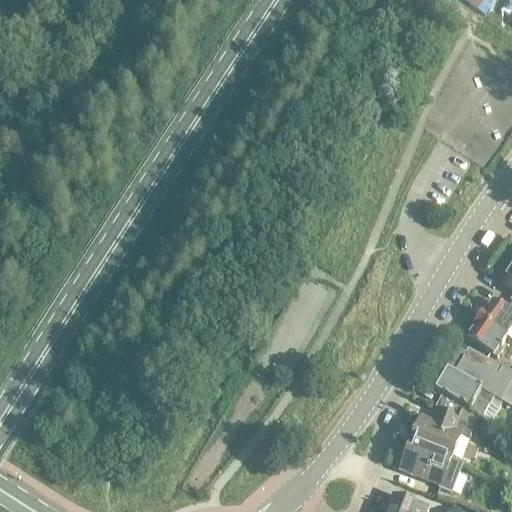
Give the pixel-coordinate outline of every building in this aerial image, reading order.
[(511,270),(501,286),(511,293),(511,270)] [(511,305),(507,302),(501,310),(489,302),(477,320),(507,340),(511,332),(511,305)] [(507,340),(477,320),(464,338),(497,361),(504,351),(500,349),(507,340)] [(435,408),(436,409),(457,422),(464,410),(481,420),(489,407),(493,401),(511,411),(511,376),(467,352),(463,359),(456,355),(435,394),(441,398),(435,408)] [(419,420),(409,446),(452,462),(461,437),(469,440),(473,431),(457,422),(436,409),(430,424),(419,420)] [(399,472),(442,488),(440,492),(451,496),(458,476),(462,466),(452,462),(409,446),(399,472)] [(426,511),(395,500),(389,511),(426,511)]
